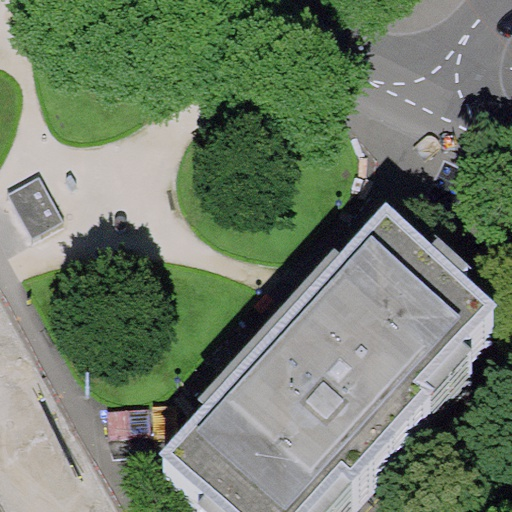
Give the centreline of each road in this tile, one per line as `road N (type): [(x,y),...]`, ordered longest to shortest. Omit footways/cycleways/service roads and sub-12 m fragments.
road 1 (residential): [(85,511),(375,203),(413,101)]
road 2 (residential): [(413,101),(216,0)]
road 3 (residential): [(413,101),(508,0)]
road 4 (tertiary): [(0,403),(59,511)]
